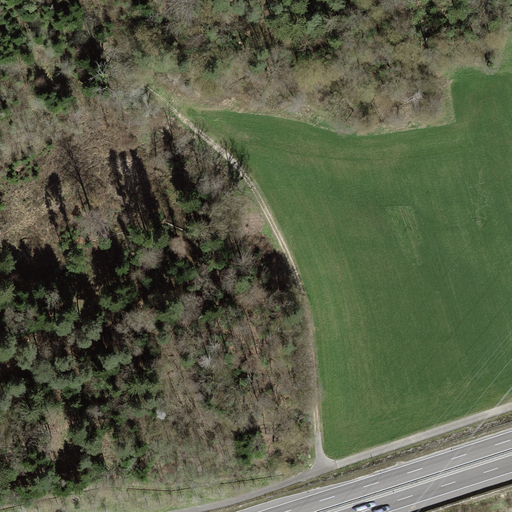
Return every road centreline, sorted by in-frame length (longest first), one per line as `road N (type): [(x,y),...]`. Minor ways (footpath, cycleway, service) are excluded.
road 1 (track): [(36,0),(198,134),(256,195),(302,296),(317,363),(322,470)]
road 2 (track): [(511,405),(182,511)]
road 3 (motorway): [(511,439),(284,511)]
road 4 (motorway): [(360,511),(511,463)]
